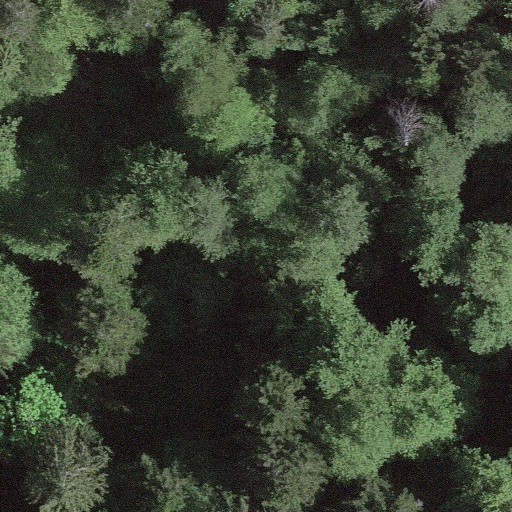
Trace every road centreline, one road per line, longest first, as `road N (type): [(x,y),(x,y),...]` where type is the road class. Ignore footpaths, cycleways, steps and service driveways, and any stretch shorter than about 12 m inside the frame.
road 1 (track): [(511,344),(433,337),(0,356)]
road 2 (track): [(433,337),(0,500)]
